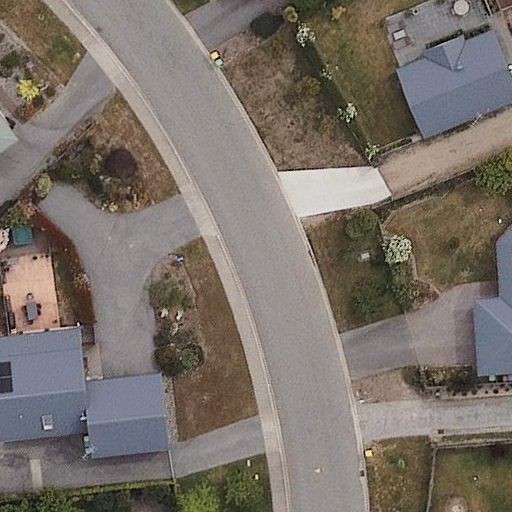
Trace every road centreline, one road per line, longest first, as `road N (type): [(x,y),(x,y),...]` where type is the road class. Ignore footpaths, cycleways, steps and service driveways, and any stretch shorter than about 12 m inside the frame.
road 1 (residential): [(125,0),(183,68),(285,265),(323,430)]
road 2 (residential): [(323,430),(511,410)]
